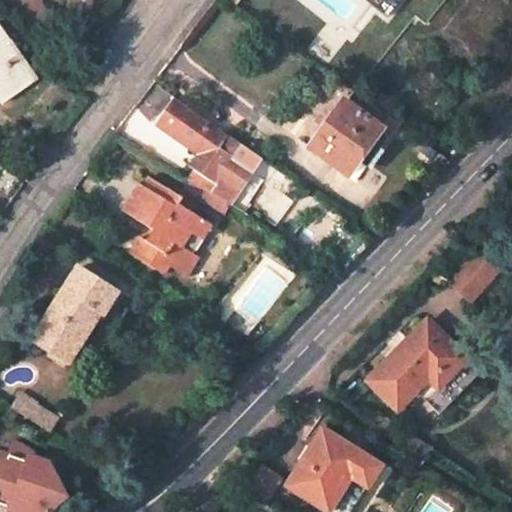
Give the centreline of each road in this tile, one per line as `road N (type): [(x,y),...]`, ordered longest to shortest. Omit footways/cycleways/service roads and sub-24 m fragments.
road 1 (tertiary): [(511,133),(139,511)]
road 2 (unclassified): [(184,0),(0,255)]
